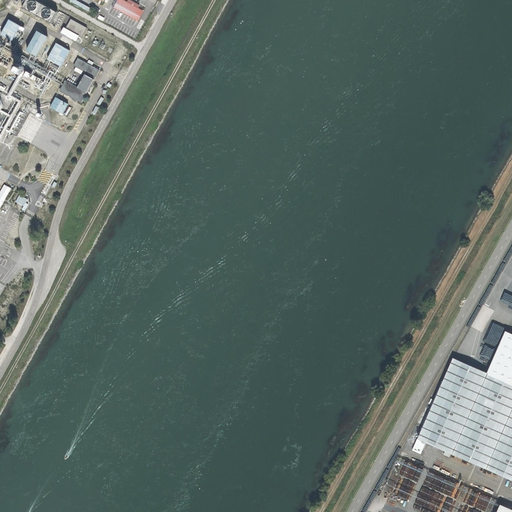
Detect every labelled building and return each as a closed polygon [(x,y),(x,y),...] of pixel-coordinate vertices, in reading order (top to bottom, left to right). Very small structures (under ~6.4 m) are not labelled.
[(50,23),(56,12),(34,0),(23,0),(19,8),(49,24),(50,23)] [(139,20),(144,10),(143,9),(144,6),(133,0),(117,0),(114,7),(139,20)] [(62,15),(56,12),(50,23),(56,25),(62,15)] [(64,29),(80,38),(85,28),(69,19),(64,29)] [(14,32),(17,27),(7,21),(0,32),(0,36),(9,42),(14,32)] [(24,51),(34,57),(45,37),(36,31),(24,51)] [(14,32),(9,42),(14,45),(20,35),(14,32)] [(45,60),(58,67),(68,52),(55,44),(45,60)] [(57,92),(80,104),(89,87),(98,71),(76,59),(72,66),(84,72),(75,88),(63,81),(57,92)] [(1,72),(7,76),(11,69),(4,65),(1,72)] [(37,86),(40,81),(25,73),(22,77),(37,86)] [(54,99),(49,109),(61,116),(67,106),(54,99)] [(0,189),(0,206),(9,191),(2,187),(0,189)] [(14,197),(11,203),(22,209),(25,203),(14,197)] [(487,373),(453,358),(418,439),(426,442),(511,480),(511,333),(505,331),(487,373)] [(426,442),(418,439),(417,439),(412,450),(421,454),(426,442)]
